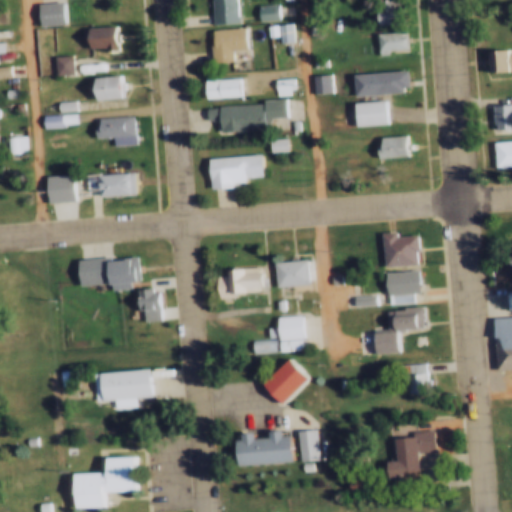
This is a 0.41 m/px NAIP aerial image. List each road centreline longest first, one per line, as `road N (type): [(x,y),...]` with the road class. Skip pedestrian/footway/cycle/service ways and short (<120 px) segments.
road 1 (tertiary): [(490,511),(443,0)]
road 2 (residential): [(205,511),(165,0)]
road 3 (residential): [(0,236),(462,206)]
